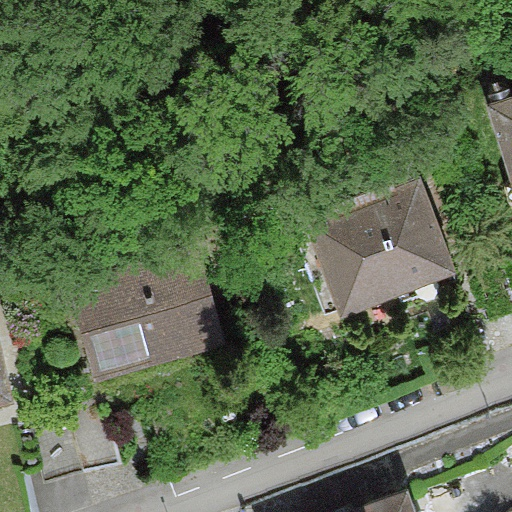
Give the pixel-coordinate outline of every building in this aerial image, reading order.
[(324,218),(363,316),(482,269),(444,171),(324,218)] [(211,245),(83,288),(113,375),(241,332),(211,245)] [(4,309),(0,309),(0,404),(26,398),(4,309)] [(31,416),(45,476),(119,459),(105,399),(31,416)] [(424,511),(410,475),(312,511),(424,511)]
